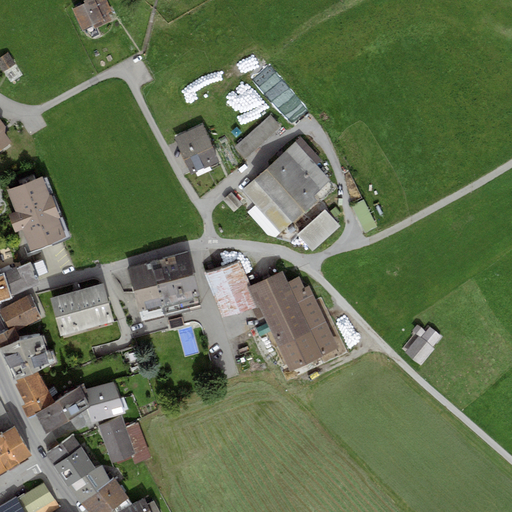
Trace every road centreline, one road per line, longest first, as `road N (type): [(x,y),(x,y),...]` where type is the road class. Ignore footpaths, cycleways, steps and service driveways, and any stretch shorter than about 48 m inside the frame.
road 1 (track): [(209,243),(288,254),(511,462)]
road 2 (track): [(299,263),(395,230),(511,160)]
road 3 (residential): [(209,243),(0,303)]
